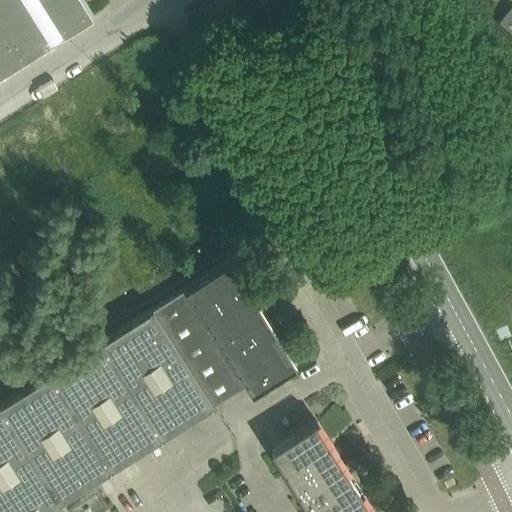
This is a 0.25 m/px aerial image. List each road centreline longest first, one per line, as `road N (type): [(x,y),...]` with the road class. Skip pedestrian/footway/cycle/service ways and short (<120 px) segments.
road 1 (unclassified): [(270,0),(448,303)]
road 2 (unclassified): [(197,511),(170,466),(240,417),(408,326)]
road 3 (unclassified): [(172,0),(0,106)]
road 4 (unclassified): [(448,303),(511,418)]
